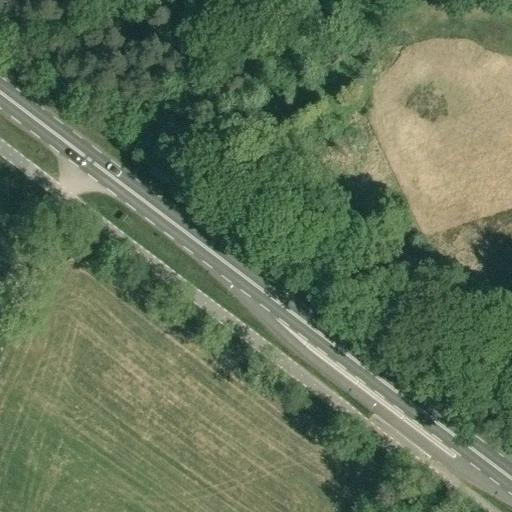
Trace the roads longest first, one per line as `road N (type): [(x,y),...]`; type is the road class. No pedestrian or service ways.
road 1 (secondary): [(511,489),(85,161)]
road 2 (unclassified): [(85,161),(35,233),(0,330)]
